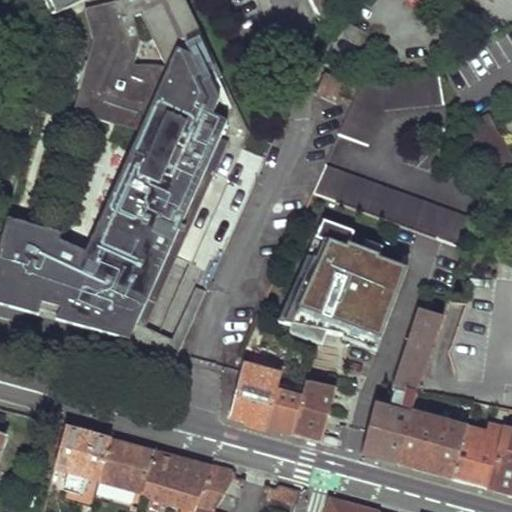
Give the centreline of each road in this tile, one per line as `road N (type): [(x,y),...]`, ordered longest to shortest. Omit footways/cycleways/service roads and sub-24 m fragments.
road 1 (tertiary): [(330,462),(0,372)]
road 2 (tertiary): [(508,511),(330,462)]
